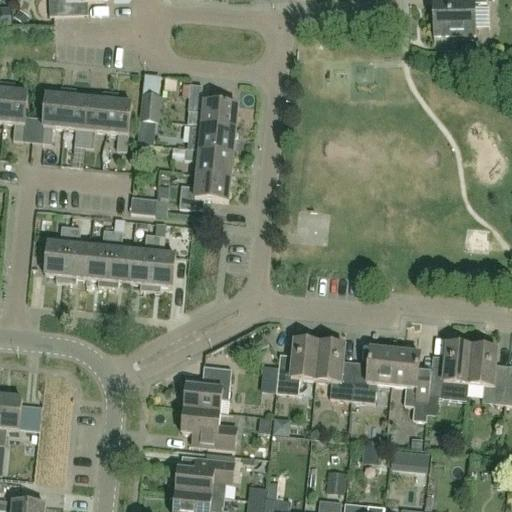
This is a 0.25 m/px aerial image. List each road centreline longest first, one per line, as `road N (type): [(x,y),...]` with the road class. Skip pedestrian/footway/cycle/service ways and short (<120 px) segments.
road 1 (residential): [(511,324),(391,304),(390,320),(252,306)]
road 2 (residential): [(252,306),(278,76)]
road 3 (residential): [(278,76),(142,68),(148,18)]
road 4 (residential): [(252,306),(109,377)]
road 5 (tertiary): [(109,377),(105,511)]
road 6 (residential): [(282,21),(148,18)]
